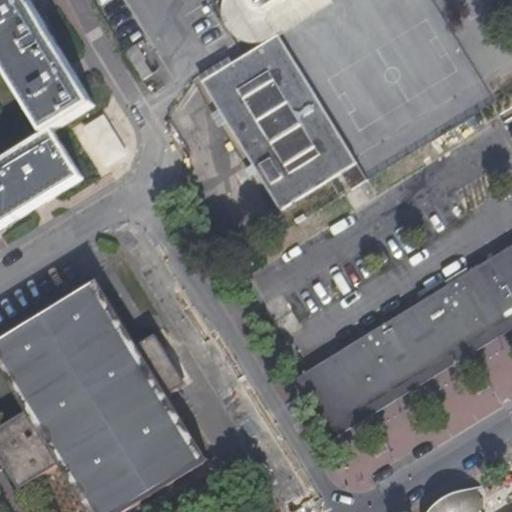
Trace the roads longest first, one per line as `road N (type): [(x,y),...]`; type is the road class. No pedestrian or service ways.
road 1 (residential): [(331,511),(138,200)]
road 2 (residential): [(138,200),(157,168),(153,143),(76,0)]
road 3 (residential): [(372,511),(511,422)]
road 4 (residential): [(138,200),(0,281)]
